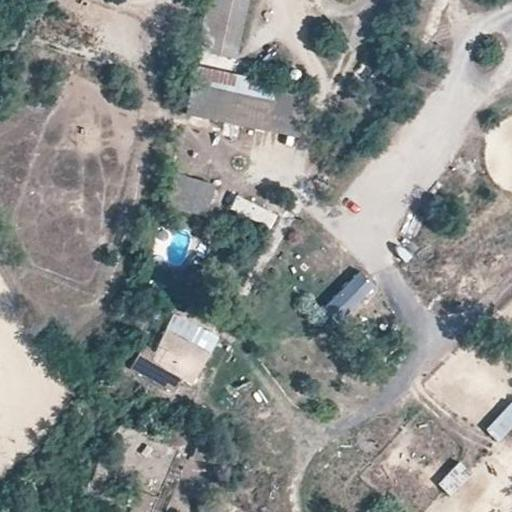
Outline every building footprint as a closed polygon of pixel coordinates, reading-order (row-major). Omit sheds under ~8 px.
[(251,0),(208,0),(197,57),(237,65),(251,0)] [(310,87),(194,64),(184,114),(300,137),(310,87)] [(190,214),(200,179),(176,172),(165,207),(190,214)] [(227,196),(224,210),(267,222),(271,208),(227,196)] [(161,306),(165,283),(154,281),(150,304),(161,306)] [(192,382),(208,351),(164,329),(153,350),(142,344),(130,367),(174,391),(182,377),(192,382)] [(240,382),(227,389),(249,429),(263,421),(240,382)] [(498,439),(511,421),(511,400),(507,396),(483,427),(498,439)] [(456,457),(434,478),(448,492),(469,472),(456,457)]
